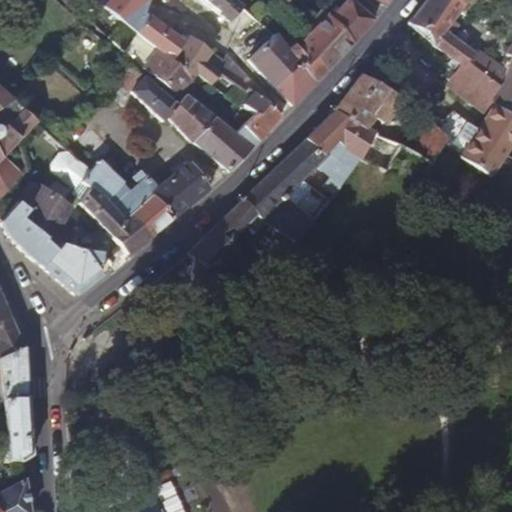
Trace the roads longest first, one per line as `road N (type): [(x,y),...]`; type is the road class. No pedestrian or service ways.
road 1 (residential): [(35,341),(177,248),(396,24),(408,0)]
road 2 (secondary): [(35,341),(48,511)]
